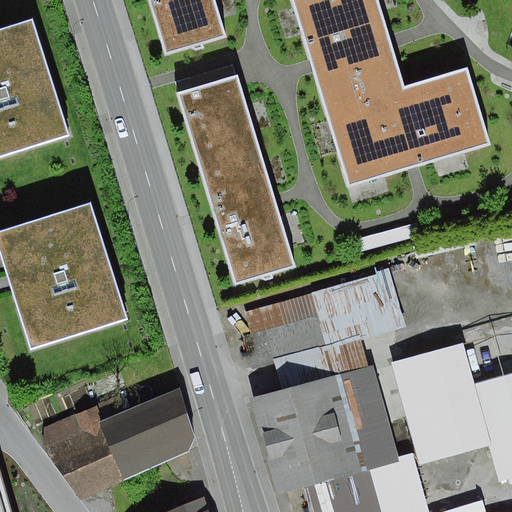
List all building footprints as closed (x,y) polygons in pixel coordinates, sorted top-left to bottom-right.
[(150,0),(167,52),(229,32),(218,0),(150,0)] [(291,0),(311,65),(348,186),(413,166),(491,142),(469,70),(404,90),(389,41),(375,0),(291,0)] [(35,19),(0,29),(0,157),(72,135),(35,19)] [(236,72),(177,91),(238,285),(297,267),(276,200),(236,72)] [(92,204),(0,232),(0,254),(6,274),(9,283),(12,293),(30,351),(129,320),(92,204)] [(424,220),(353,240),(357,254),(428,234),(424,220)] [(387,272),(244,312),(250,335),(244,337),(252,367),(272,361),(359,337),(402,325),(387,272)] [(359,337),(272,361),(280,389),(367,366),(359,337)] [(420,463),(492,444),(476,385),(464,343),(392,363),(420,463)] [(280,389),(250,398),(276,493),(308,484),(315,511),(428,511),(412,453),(399,457),(374,364),(367,366),(280,389)] [(511,374),(476,385),(492,444),(504,484),(511,482),(511,374)] [(106,401),(44,429),(76,499),(199,444),(175,392),(115,419),(106,401)] [(0,511),(11,511),(0,475),(0,511)] [(207,511),(202,500),(173,511),(207,511)]
